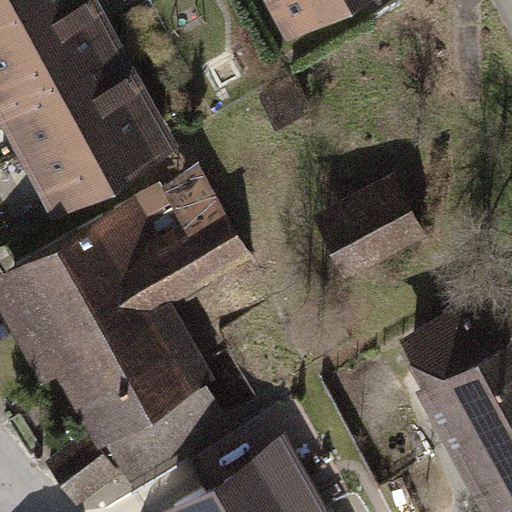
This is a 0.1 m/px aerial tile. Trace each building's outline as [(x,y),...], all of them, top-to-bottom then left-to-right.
[(88,0),(0,0),(0,140),(49,230),(136,181),(177,161),(88,0)] [(259,0),(281,37),(343,0),(259,0)] [(393,182),(321,219),(346,267),(418,230),(393,182)] [(146,191),(0,275),(0,314),(42,387),(53,381),(96,455),(110,447),(136,491),(237,433),(213,391),(219,387),(175,311),(254,266),(228,220),(179,248),(146,191)] [(511,511),(511,286),(507,277),(393,341),(489,511),(511,511)] [(325,511),(286,444),(177,508),(178,511),(325,511)]
